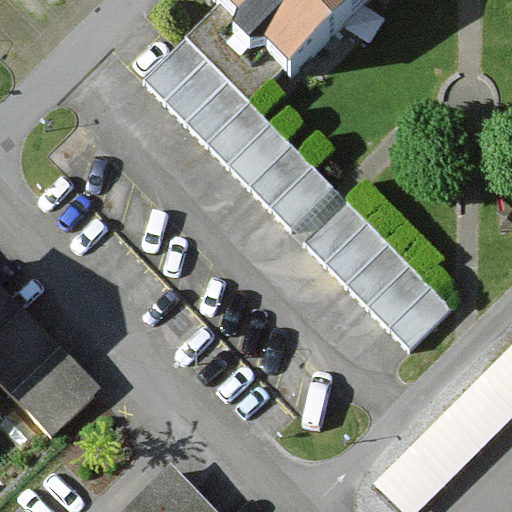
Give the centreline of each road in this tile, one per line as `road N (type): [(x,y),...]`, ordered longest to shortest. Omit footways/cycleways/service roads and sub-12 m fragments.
road 1 (residential): [(0,206),(289,511)]
road 2 (residential): [(302,511),(511,305)]
